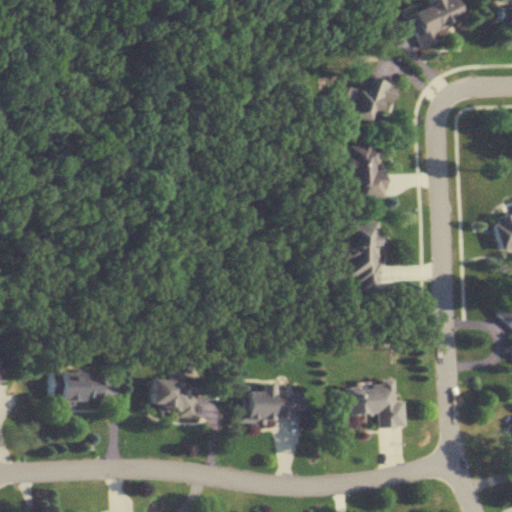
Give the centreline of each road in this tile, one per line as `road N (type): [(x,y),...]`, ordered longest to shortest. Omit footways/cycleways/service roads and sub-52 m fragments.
road 1 (residential): [(456,458),(295,486),(151,466),(0,470)]
road 2 (residential): [(438,109),(456,458),(468,511)]
